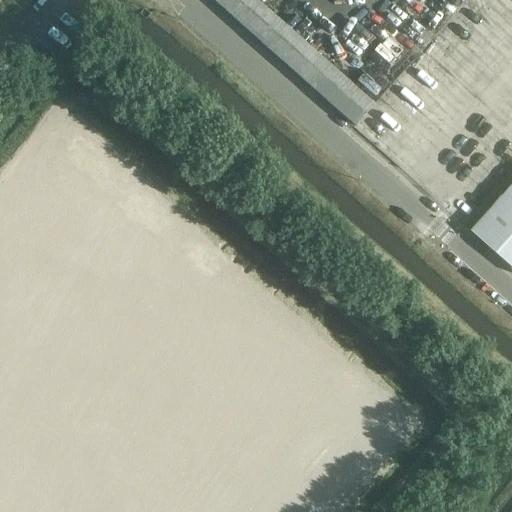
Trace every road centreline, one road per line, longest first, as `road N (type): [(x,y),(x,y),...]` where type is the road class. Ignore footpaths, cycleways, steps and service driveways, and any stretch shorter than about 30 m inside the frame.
road 1 (unknown): [(85,426),(157,334),(315,480),(351,433),(351,414),(337,396),(157,254),(118,257),(0,384)]
road 2 (unclassified): [(511,298),(173,0)]
road 3 (unknown): [(0,267),(97,156)]
road 4 (unknown): [(175,511),(85,426)]
